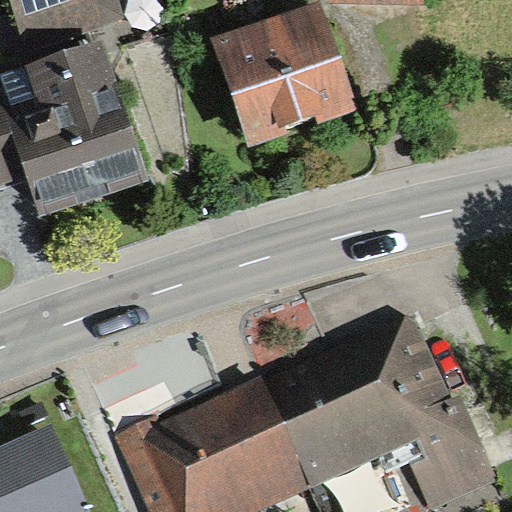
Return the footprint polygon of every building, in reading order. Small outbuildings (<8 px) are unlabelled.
[(0,0),(0,1),(19,52),(109,19),(101,0),(0,0)] [(306,25),(207,56),(235,147),(334,116),(306,25)] [(125,190),(85,64),(23,84),(30,107),(0,116),(0,180),(19,174),(34,220),(125,190)] [(402,322),(244,393),(288,493),(386,449),(414,511),(422,511),(477,487),(402,322)] [(137,396),(105,409),(148,511),(246,511),(287,495),(244,393),(152,432),(137,396)] [(72,511),(44,445),(0,463),(0,511),(72,511)]
